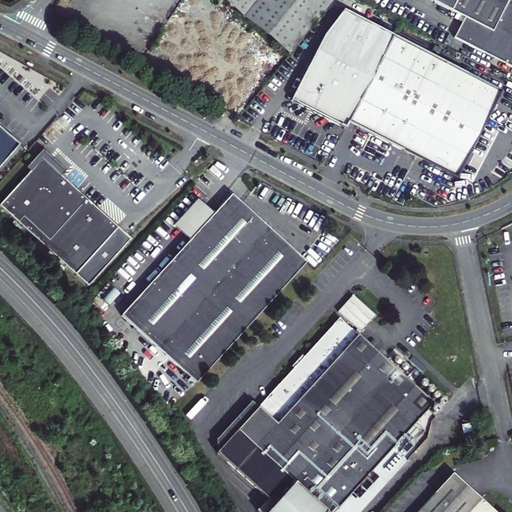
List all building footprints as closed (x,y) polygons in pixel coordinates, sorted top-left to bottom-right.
[(216,0),(291,60),(338,0),(216,0)] [(511,9),(502,5),(504,0),(435,0),(462,14),(452,33),(511,63),(511,9)] [(511,0),(504,0),(502,5),(511,9),(511,0)] [(349,128),(352,122),(396,33),(347,9),(332,28),(294,100),(306,106),(323,115),(349,128)] [(396,33),(352,122),(405,149),(462,177),(468,164),(506,88),(396,33)] [(0,159),(11,145),(0,136),(0,159)] [(31,153),(19,167),(22,170),(31,159),(43,169),(46,165),(31,153)] [(22,170),(0,196),(0,214),(73,275),(85,285),(125,237),(113,227),(43,169),(31,159),(22,170)] [(235,196),(226,189),(220,196),(222,198),(222,199),(223,200),(235,196)] [(209,208),(185,237),(121,315),(200,380),(304,253),(242,202),(235,196),(223,200),(222,199),(222,198),(220,196),(218,194),(213,201),(214,202),(209,208)] [(194,196),(170,225),(180,233),(185,237),(209,208),(205,205),(194,196)] [(118,294),(110,288),(101,299),(108,306),(118,294)] [(290,484),(323,511),(333,511),(427,401),(329,319),(254,408),(213,457),(270,507),(284,491),(290,484)] [(211,443),(213,457),(254,408),(247,402),(211,443)] [(461,428),(474,426),(473,418),(459,420),(461,428)] [(497,511),(454,472),(416,511),(497,511)] [(284,491),(309,511),(323,511),(290,484),(284,491)]
